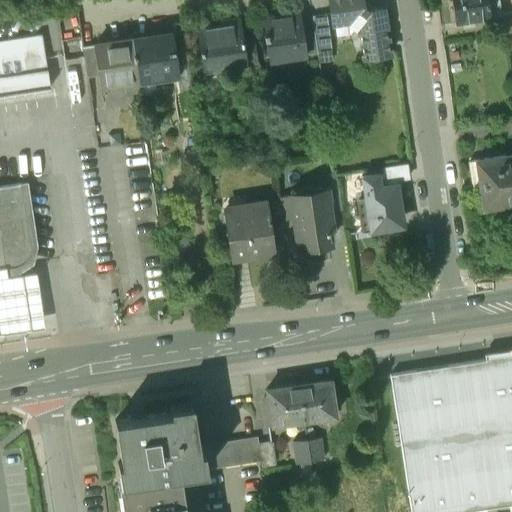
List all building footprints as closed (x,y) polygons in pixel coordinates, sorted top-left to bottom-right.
[(363,1),(359,2),(358,0),(329,0),(332,20),(346,18),(346,24),(351,28),(357,27),(361,55),(386,51),(380,9),(370,10),(370,8),(363,1)] [(487,0),(450,0),(455,23),(490,18),(487,0)] [(511,10),(501,12),(506,41),(511,39),(511,10)] [(299,12),(263,18),(269,58),(306,52),(302,31),(299,12)] [(330,48),(324,13),(311,15),(313,29),(316,50),(330,48)] [(238,19),(221,22),(222,26),(198,30),(204,68),(222,65),(223,72),(247,68),(243,40),(240,23),(239,23),(238,19)] [(313,29),(302,31),(306,52),(316,51),(316,50),(313,29)] [(171,32),(131,38),(138,83),(177,77),(178,77),(173,46),(171,32)] [(39,34),(0,40),(0,97),(48,90),(39,34)] [(131,38),(94,43),(94,45),(99,74),(101,89),(138,83),(131,38)] [(254,39),(243,40),(246,62),(257,61),(254,39)] [(185,44),(173,46),(178,77),(177,77),(178,88),(191,86),(185,44)] [(94,45),(82,47),(86,76),(99,74),(94,45)] [(511,153),(468,160),(472,185),(479,184),(482,207),(511,202),(511,153)] [(406,162),(382,166),(383,173),(393,172),(395,179),(408,177),(406,162)] [(383,173),(361,176),(365,199),(357,200),(362,231),(394,227),(392,216),(396,215),(398,213),(399,210),(395,179),(393,172),(383,173)] [(335,173),(320,175),(323,191),(326,190),(329,211),(341,210),(335,173)] [(0,184),(0,268),(1,268),(1,267),(17,264),(23,261),(27,257),(29,251),(30,246),(25,211),(26,211),(21,181),(0,184)] [(323,191),(290,196),(293,217),(298,247),(330,243),(328,229),(331,224),(329,211),(326,190),(323,191)] [(290,196),(278,198),(281,219),(293,217),(290,196)] [(268,201),(225,207),(233,258),(274,252),(271,232),(273,232),(268,201)] [(0,268),(0,334),(41,329),(32,269),(2,273),(1,268),(0,268)] [(511,355),(388,374),(409,511),(453,511),(511,503),(511,355)] [(329,378),(297,383),(303,420),(335,415),(334,409),(339,408),(337,396),(332,396),(329,378)] [(303,420),(297,383),(266,388),(268,400),(261,402),(265,425),(303,420)] [(170,410),(114,419),(121,462),(117,462),(120,483),(123,483),(123,481),(178,473),(196,470),(205,468),(202,449),(198,449),(191,402),(169,405),(170,410)] [(257,437),(202,445),(202,449),(205,468),(260,460),(258,443),(257,437)] [(319,437),(305,439),(309,461),(322,459),(319,437)] [(309,461),(305,439),(292,441),(295,463),(299,462),(301,478),(311,477),(309,461)] [(271,441),(258,443),(260,460),(260,465),(274,463),(271,441)] [(202,511),(196,470),(178,473),(184,511),(202,511)] [(184,511),(178,473),(123,481),(123,483),(127,511),(184,511)]
